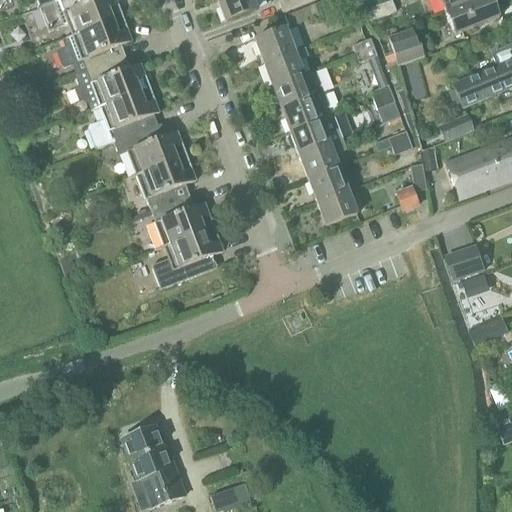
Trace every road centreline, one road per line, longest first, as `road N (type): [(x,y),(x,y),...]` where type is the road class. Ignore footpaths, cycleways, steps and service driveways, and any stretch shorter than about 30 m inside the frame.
road 1 (unclassified): [(0,398),(289,288)]
road 2 (residential): [(180,0),(289,288)]
road 3 (track): [(414,235),(453,356),(466,511)]
road 4 (unclassified): [(289,288),(511,198)]
